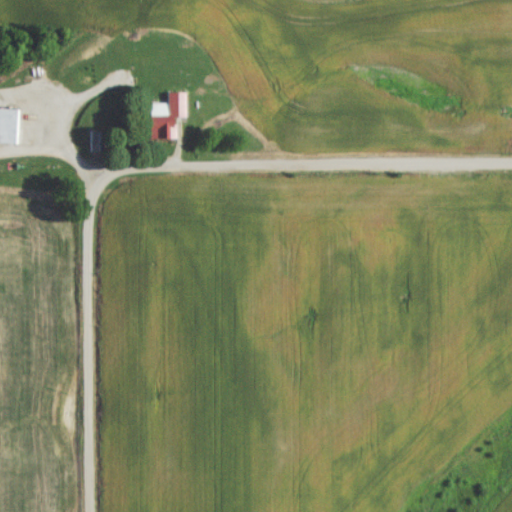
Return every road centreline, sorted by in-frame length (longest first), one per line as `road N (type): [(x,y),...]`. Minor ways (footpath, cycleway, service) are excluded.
road 1 (residential): [(0,156),(50,159),(90,175),(511,168)]
road 2 (residential): [(91,511),(90,175)]
